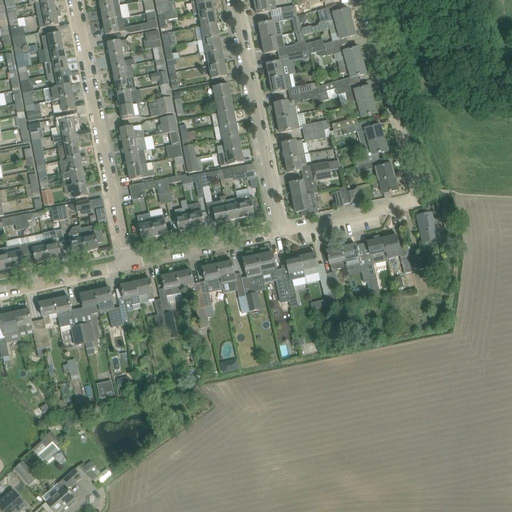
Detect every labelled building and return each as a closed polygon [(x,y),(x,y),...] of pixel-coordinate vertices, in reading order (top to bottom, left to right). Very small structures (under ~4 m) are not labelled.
[(37,16),(57,12),(54,0),(50,0),(35,3),(37,16)] [(98,0),(101,10),(119,6),(118,0),(98,0)] [(144,2),(146,14),(154,13),(152,0),(144,2)] [(199,14),(214,12),(212,0),(202,0),(197,1),(199,14)] [(253,0),(257,14),(267,12),(271,12),(271,11),(277,10),(274,0),(253,0)] [(322,0),(323,3),(313,6),(315,12),(326,8),(324,3),(333,0),(322,0)] [(176,11),(171,12),(169,2),(156,5),(159,22),(165,21),(178,18),(176,11)] [(281,8),(282,16),(297,13),(295,5),(281,8)] [(119,6),(101,10),(103,22),(122,18),(119,6)] [(329,29),(352,22),(348,9),(339,12),(333,13),(328,15),(329,22),(328,22),(327,20),(319,23),(318,27),(313,28),(310,26),(301,29),(302,30),(303,36),(305,35),(329,28),(329,29)] [(40,29),(46,28),(50,27),(59,25),(58,18),(61,17),(60,11),(57,12),(37,16),(40,29)] [(9,22),(18,20),(16,12),(7,14),(9,22)] [(202,27),(217,24),(214,12),(199,14),(202,27)] [(143,24),(144,31),(157,28),(154,13),(146,14),(148,23),(143,24)] [(300,30),(299,23),(297,13),(282,16),(283,21),(292,19),(294,32),(300,30)] [(106,35),(116,33),(125,31),(123,18),(122,18),(103,22),(106,35)] [(9,22),(12,39),(25,36),(23,27),(19,28),(18,20),(9,22)] [(259,25),(262,40),(282,36),(279,21),(273,23),(273,22),(259,25)] [(340,40),(346,38),(356,35),(352,22),(329,29),(331,35),(338,32),(340,40)] [(204,40),(219,37),(217,24),(202,27),(204,40)] [(2,36),(9,35),(7,27),(1,28),(2,34),(2,36)] [(153,49),(161,47),(158,31),(145,33),(147,42),(151,41),(153,49)] [(42,37),(44,50),(63,46),(61,33),(42,37)] [(169,34),(162,35),(164,48),(171,47),(169,34)] [(4,46),(11,45),(9,35),(2,36),(2,37),(4,46)] [(22,46),(27,45),(25,36),(12,39),(15,56),(24,54),(24,51),(22,46)] [(285,50),(283,43),(282,36),(262,40),(264,54),(278,51),(285,50)] [(207,53),(222,50),(219,37),(204,40),(207,52),(207,53)] [(129,53),(126,40),(107,44),(110,57),(123,54),(129,53)] [(333,42),(324,44),(322,40),(310,43),(306,44),(309,55),(312,54),(317,53),(317,54),(337,48),(335,41),(333,42)] [(290,54),(304,52),(307,51),(305,44),(288,47),(290,54)] [(47,63),(66,59),(63,46),(44,50),(47,63)] [(154,57),(163,55),(161,47),(153,49),(154,57)] [(171,47),(164,48),(167,61),(173,60),(173,59),(171,47)] [(327,57),(339,53),(337,48),(317,54),(318,56),(321,57),(326,56),(327,57)] [(337,62),(339,67),(363,61),(359,48),(344,52),(346,59),(337,62)] [(209,66),(224,63),(222,50),(207,53),(208,59),(209,66)] [(305,58),(305,56),(304,52),(290,54),(283,56),(284,62),(282,62),(280,63),(280,62),(276,63),(267,65),(269,79),(290,75),(288,68),(288,67),(291,66),(290,61),(305,59),(305,58)] [(8,68),(15,66),(12,53),(6,54),(8,68)] [(15,56),(18,69),(26,67),(24,54),(15,56)] [(123,54),(110,57),(112,69),(131,66),(135,65),(134,59),(124,61),(123,54)] [(50,75),(68,72),(66,59),(47,63),(44,63),(45,69),(48,68),(50,75)] [(340,74),(349,72),(351,78),(366,74),(363,61),(339,67),(338,68),(340,74)] [(212,80),(217,79),(227,77),(224,63),(209,66),(212,80)] [(157,74),(167,73),(165,65),(156,67),(157,74)] [(8,68),(10,80),(17,79),(15,66),(8,68)] [(112,69),(115,82),(134,78),(131,66),(112,69)] [(18,69),(20,81),(29,80),(26,67),(18,69)] [(51,81),(52,88),(71,84),(70,78),(72,77),(71,71),(68,72),(47,76),(48,81),(51,81)] [(167,73),(157,74),(159,81),(160,86),(169,84),(167,73)] [(272,94),(282,92),(286,91),(292,90),(290,75),(269,79),(272,94)] [(134,78),(115,82),(117,95),(136,91),(134,78)] [(12,89),(19,88),(17,79),(10,80),(12,89)] [(299,94),(318,89),(317,87),(316,79),(311,80),(311,84),(298,87),(299,94)] [(320,94),(329,91),(348,86),(346,79),(317,87),(318,89),(320,94)] [(23,94),(31,93),(29,80),(20,81),(23,94)] [(175,83),(171,83),(172,90),(179,89),(178,82),(175,83)] [(49,88),(52,101),(73,97),(71,84),(52,88),(49,88)] [(216,101),(231,98),(229,84),(213,87),(216,101)] [(162,99),(172,98),(169,85),(160,87),(162,99)] [(355,91),(349,92),(348,86),(329,91),(331,97),(337,95),(339,95),(345,93),(349,107),(373,100),(370,87),(362,89),(360,89),(355,91)] [(274,104),(277,119),(297,115),(295,104),(301,102),(301,101),(312,99),(313,103),(318,102),(319,105),(322,104),(320,94),(318,89),(299,94),(300,100),(295,101),(288,102),(274,104)] [(119,102),(116,102),(117,108),(120,107),(139,104),(142,103),(142,99),(132,101),(130,92),(117,95),(119,102)] [(25,107),(34,105),(31,93),(23,94),(25,107)] [(15,105),(22,103),(20,94),(13,95),(15,105)] [(73,97),(52,101),(53,106),(61,104),(63,113),(66,112),(76,110),(73,97)] [(160,116),(175,113),(172,98),(162,99),(157,100),(157,103),(158,109),(160,116)] [(219,114),(234,111),(231,98),(216,101),(219,114)] [(176,109),(183,107),(181,99),(175,100),(174,100),(176,109)] [(351,113),(360,110),(362,117),(377,113),(373,100),(349,107),(351,113)] [(17,114),(24,113),(22,103),(15,105),(17,114)] [(139,104),(120,107),(122,120),(141,117),(139,104)] [(41,113),(36,114),(34,105),(25,107),(28,122),(42,119),(41,113)] [(184,114),(183,107),(176,109),(177,116),(184,114)] [(219,114),(221,127),(236,124),(234,111),(219,114)] [(297,115),(277,119),(280,134),(294,131),(294,130),(300,129),(297,115)] [(169,134),(178,132),(175,116),(160,118),(163,135),(169,134)] [(343,129),(358,124),(356,118),(330,125),(332,132),(343,129)] [(20,129),(26,128),(25,119),(18,120),(19,126),(20,129)] [(77,124),(76,120),(76,119),(75,119),(73,119),(64,121),(60,122),(55,123),(56,128),(52,129),(53,136),(76,132),(78,132),(77,124)] [(302,126),(303,135),(329,130),(327,121),(302,126)] [(38,130),(41,129),(40,123),(29,125),(32,141),(40,140),(40,139),(39,135),(38,130)] [(224,140),(239,137),(236,124),(221,127),(224,140)] [(343,129),(344,135),(357,131),(360,131),(358,124),(343,129)] [(360,131),(357,131),(361,144),(361,145),(384,138),(381,127),(380,125),(360,131)] [(143,132),(134,133),(133,127),(130,128),(120,130),(118,130),(119,137),(120,141),(122,141),(123,143),(144,138),(143,132)] [(20,130),(21,134),(22,138),(28,137),(26,128),(20,129),(20,130)] [(324,131),(303,135),(305,142),(326,138),(324,131)] [(59,149),(60,149),(78,145),(76,132),(53,136),(52,137),(54,144),(58,143),(59,149)] [(171,142),(179,140),(178,132),(169,134),(171,142)] [(216,147),(218,154),(241,150),(239,137),(224,140),(225,145),(216,147)] [(124,149),(122,150),(123,154),(125,153),(125,155),(144,151),(147,151),(145,139),(144,138),(123,143),(124,149)] [(372,156),(378,154),(387,152),(384,138),(361,145),(361,144),(359,144),(359,145),(361,152),(370,149),(372,156)] [(32,141),(34,154),(43,152),(40,140),(32,141)] [(282,144),(285,159),(305,155),(302,141),(296,142),(296,141),(282,144)] [(81,158),(78,145),(60,149),(62,161),(81,158)] [(183,147),(185,161),(196,159),(194,145),(183,147)] [(26,159),(32,158),(31,149),(24,151),(26,159)] [(174,159),(183,158),(181,150),(168,152),(169,160),(174,159)] [(221,168),(229,166),(244,163),(241,150),(218,154),(221,168)] [(144,151),(125,155),(128,168),(147,164),(144,151)] [(342,157),(340,151),(335,152),(338,161),(340,169),(340,171),(344,170),(341,158),(342,157)] [(305,155),(285,159),(288,173),(302,171),(301,170),(308,169),(305,155)] [(37,167),(45,165),(44,157),(35,159),(37,167)] [(59,162),(62,175),(83,170),(82,163),(87,162),(86,157),(81,158),(62,161),(59,162)] [(363,158),(355,160),(357,167),(369,163),(367,157),(363,158)] [(27,169),(34,168),(32,158),(26,159),(26,160),(27,169)] [(175,166),(184,164),(183,158),(174,159),(174,163),(175,163),(175,166)] [(188,174),(199,172),(196,159),(185,161),(188,174)] [(311,175),(330,171),(340,169),(338,161),(328,163),(328,162),(309,166),(311,175)] [(358,173),(371,169),(369,163),(357,167),(358,173)] [(154,171),(148,172),(147,164),(128,168),(130,181),(140,179),(143,178),(155,176),(154,171)] [(379,181),(394,177),(391,164),(376,168),(379,181)] [(47,172),(45,165),(37,167),(38,174),(47,172)] [(233,175),(246,172),(245,166),(235,168),(231,169),(231,168),(219,171),(220,175),(219,175),(221,185),(225,184),(225,180),(233,178),(233,175)] [(63,180),(71,179),(73,186),(86,183),(83,170),(62,175),(63,180)] [(219,171),(200,174),(203,188),(209,187),(207,178),(219,175),(220,175),(219,171)] [(318,193),(316,182),(331,178),(330,171),(311,175),(312,180),(290,184),(293,198),(314,194),(318,193)] [(234,181),(238,180),(248,178),(246,172),(233,175),(233,178),(234,181)] [(31,185),(37,184),(35,174),(29,175),(31,184),(31,185)] [(200,174),(193,176),(196,189),(203,188),(200,174)] [(181,176),(162,180),(165,193),(171,192),(169,184),(182,181),(181,176)] [(39,178),(42,192),(50,190),(48,177),(39,178)] [(398,190),(394,177),(379,181),(372,183),(373,190),(381,188),(383,194),(398,190)] [(162,180),(143,184),(145,190),(157,188),(158,195),(165,193),(162,180)] [(65,195),(74,193),(75,199),(88,196),(86,183),(73,186),(64,187),(65,195)] [(33,198),(40,197),(37,184),(31,185),(33,198)] [(131,194),(145,191),(145,190),(143,184),(130,186),(131,194)] [(345,187),(339,189),(340,192),(340,191),(343,205),(350,203),(346,190),(345,187)] [(361,199),(358,189),(357,187),(346,190),(350,203),(356,202),(356,200),(361,199)] [(250,220),(255,219),(249,189),(236,192),(237,198),(241,218),(249,217),(250,220)] [(53,197),(52,197),(50,190),(42,192),(43,199),(45,207),(54,205),(53,197)] [(145,191),(131,194),(133,201),(146,198),(145,191)] [(314,194),(293,198),(295,213),(301,212),(302,217),(318,214),(316,202),(314,194)] [(217,224),(229,221),(225,201),(224,196),(219,197),(220,201),(212,203),(217,224)] [(35,210),(42,209),(40,197),(33,198),(35,210)] [(229,221),(241,218),(237,198),(225,201),(229,221)] [(89,201),(75,203),(76,204),(75,204),(77,212),(81,211),(82,215),(91,214),(90,210),(91,210),(89,201)] [(180,232),(192,229),(187,206),(186,201),(181,202),(182,209),(175,211),(176,217),(180,232)] [(194,205),(187,206),(192,229),(205,226),(203,217),(202,212),(200,204),(194,205)] [(63,206),(57,207),(60,221),(66,220),(63,206)] [(53,222),(60,221),(57,207),(50,208),(53,222)] [(134,207),(127,208),(129,215),(135,214),(134,207)] [(438,240),(434,223),(432,213),(417,216),(423,243),(438,240)] [(31,219),(30,214),(20,216),(23,230),(29,228),(28,221),(31,221),(31,219)] [(142,240),(155,237),(151,218),(150,214),(145,216),(146,224),(139,225),(142,240)] [(151,218),(155,237),(168,234),(163,215),(151,218)] [(14,217),(2,220),(3,226),(15,224),(17,231),(23,230),(20,216),(14,217)] [(80,227),(86,252),(98,250),(97,244),(104,242),(101,230),(95,231),(94,226),(81,229),(81,227),(80,227)] [(69,235),(70,241),(73,255),(86,252),(80,227),(73,228),(69,235)] [(58,243),(57,237),(56,234),(51,235),(52,238),(44,240),(46,246),(49,260),(62,258),(59,248),(58,243)] [(382,239),(387,262),(388,262),(387,259),(395,257),(401,256),(399,250),(400,250),(397,236),(382,239)] [(376,276),(373,265),(387,262),(382,239),(368,242),(371,256),(365,257),(370,278),(376,276)] [(32,243),(34,253),(36,263),(49,260),(46,246),(44,240),(32,243)] [(20,245),(7,247),(12,268),(24,266),(20,245)] [(356,245),(341,248),(346,268),(360,265),(361,271),(364,283),(370,282),(370,278),(365,257),(359,258),(356,245)] [(0,248),(0,271),(12,268),(7,247),(0,248)] [(341,248),(327,251),(329,261),(330,265),(332,271),(338,270),(346,268),(341,248)] [(272,253),(258,256),(262,276),(276,273),(275,267),(275,266),(272,253)] [(315,254),(301,257),(307,284),(321,280),(320,275),(318,267),(318,265),(317,263),(315,254)] [(408,256),(412,272),(423,270),(421,262),(418,263),(416,254),(408,256)] [(262,276),(258,256),(243,259),(248,281),(249,280),(251,290),(258,289),(256,279),(263,278),(262,276)] [(404,274),(412,272),(408,256),(401,257),(404,274)] [(289,274),(283,275),(284,277),(285,283),(286,283),(289,299),(290,299),(296,297),(293,286),(307,284),(301,257),(286,260),(287,265),(289,274)] [(221,285),(230,283),(235,282),(234,275),(235,275),(232,262),(217,265),(220,278),(221,285)] [(221,285),(220,278),(217,265),(203,268),(205,278),(206,282),(207,288),(213,286),(214,288),(215,290),(217,291),(217,292),(223,290),(221,285)] [(194,284),(193,280),(191,270),(176,274),(179,287),(187,285),(189,292),(195,291),(194,288),(194,284)] [(332,273),(327,274),(334,303),(336,303),(337,294),(335,286),(332,273)] [(161,299),(166,325),(174,323),(169,303),(168,303),(166,297),(180,294),(180,292),(180,291),(179,287),(176,274),(162,277),(165,289),(159,290),(161,299)] [(334,305),(334,303),(327,274),(320,275),(321,280),(324,297),(325,297),(327,306),(333,305),(334,305)] [(278,279),(276,279),(281,301),(289,299),(286,283),(285,283),(284,277),(278,279)] [(157,326),(166,325),(161,299),(155,301),(154,300),(153,293),(150,279),(136,282),(140,305),(154,302),(157,315),(154,316),(157,326)] [(124,298),(118,299),(119,304),(121,312),(123,323),(124,325),(127,325),(130,324),(130,322),(128,312),(133,310),(133,308),(132,305),(140,303),(140,305),(136,282),(121,286),(122,289),(124,298)] [(246,296),(243,282),(236,283),(239,298),(246,296)] [(110,288),(95,291),(100,313),(100,315),(109,313),(112,328),(124,326),(124,325),(123,323),(121,312),(120,308),(113,309),(113,305),(112,302),(112,298),(110,288)] [(396,299),(410,296),(417,295),(416,289),(409,290),(401,292),(395,293),(396,299)] [(91,315),(100,313),(95,291),(80,294),(83,308),(84,308),(85,314),(90,313),(91,315)] [(209,293),(203,294),(206,308),(205,308),(207,317),(207,318),(214,316),(212,306),(210,295),(209,293)] [(195,296),(198,308),(196,309),(200,329),(210,327),(205,308),(206,308),(203,294),(195,296)] [(246,296),(249,312),(258,310),(256,299),(254,300),(252,295),(246,296)] [(57,314),(54,300),(54,297),(46,299),(47,302),(40,303),(43,317),(45,326),(51,325),(49,316),(57,314)] [(72,311),(71,307),(69,297),(54,300),(57,314),(60,328),(67,327),(68,326),(69,325),(69,324),(74,323),(72,317),(71,311),(72,311)] [(313,309),(327,306),(325,299),(311,302),(313,309)] [(31,324),(32,324),(29,310),(14,313),(19,333),(33,330),(31,324)] [(14,313),(0,316),(3,330),(5,336),(19,333),(14,313)] [(92,323),(81,325),(85,345),(96,342),(92,323)] [(81,325),(71,328),(75,347),(85,345),(81,325)] [(46,329),(40,330),(44,349),(50,347),(46,329)] [(40,330),(33,332),(37,350),(44,349),(40,330)] [(0,338),(0,343),(3,357),(9,356),(5,338),(0,338)] [(221,364),(223,374),(239,371),(237,360),(221,364)] [(75,362),(67,363),(68,365),(69,369),(70,373),(70,375),(72,375),(73,379),(78,378),(77,373),(76,374),(74,368),(77,367),(75,362)] [(129,377),(117,380),(119,391),(132,388),(129,377)] [(104,384),(98,385),(101,399),(115,396),(112,387),(105,388),(104,384)] [(69,417),(63,421),(68,428),(74,424),(69,417)] [(48,436),(52,441),(56,445),(59,442),(55,438),(51,433),(48,436)] [(91,460),(82,467),(89,476),(98,468),(91,460)] [(31,484),(37,479),(22,462),(16,467),(14,470),(28,486),(31,484)] [(59,490),(46,502),(54,511),(60,511),(75,499),(69,491),(68,490),(82,478),(75,470),(58,484),(58,488),(59,490)] [(107,470),(98,477),(101,482),(111,475),(107,470)] [(17,511),(20,511),(27,506),(13,490),(5,498),(17,511)] [(0,502),(0,509),(2,511),(17,511),(5,498),(0,502)]
